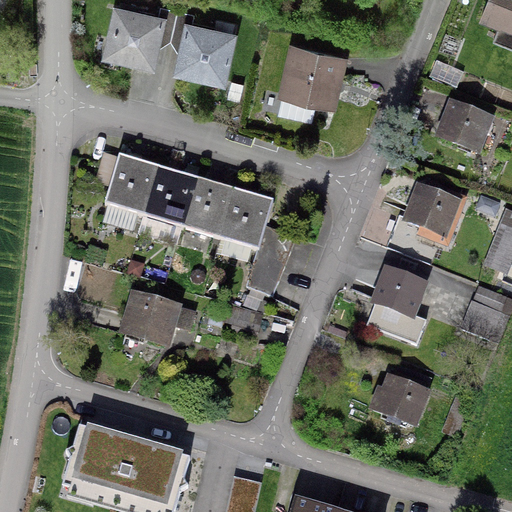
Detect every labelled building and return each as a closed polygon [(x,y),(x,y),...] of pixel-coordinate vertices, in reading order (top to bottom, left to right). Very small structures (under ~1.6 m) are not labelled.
[(511,0),(492,0),(485,21),(502,28),(497,39),(511,45),(511,0)] [(159,22),(118,12),(108,54),(149,64),(153,50),(159,22)] [(229,38),(190,29),(184,54),(181,69),(220,79),(229,38)] [(337,88),(344,58),(292,47),(281,95),(333,107),(337,88)] [(429,78),(457,89),(463,73),(436,62),(429,78)] [(495,119),(449,101),(434,140),(480,158),(495,119)] [(176,248),(182,228),(258,252),(264,230),(273,204),(251,197),(214,185),(177,174),(136,161),(121,156),(105,206),(143,218),(137,235),(176,248)] [(445,196),(417,184),(402,223),(419,230),(416,236),(448,249),(468,199),(447,191),(445,196)] [(511,216),(505,214),(484,268),(504,275),(511,254),(511,216)] [(293,239),(264,230),(258,252),(245,291),(273,300),(276,291),(281,277),(285,263),(290,248),(293,239)] [(388,313),(380,334),(414,347),(423,325),(409,320),(422,287),(410,283),(412,277),(392,269),(390,275),(387,274),(374,307),(388,313)] [(477,290),(461,332),(488,343),(504,300),(477,290)] [(173,312),(135,300),(124,336),(163,347),(173,312)] [(258,329),(233,322),(229,336),(254,343),(258,329)] [(379,393),(371,412),(412,428),(427,390),(393,377),(391,382),(389,382),(384,395),(379,393)] [(448,417),(441,435),(454,440),(461,423),(448,417)] [(170,511),(185,462),(84,433),(66,495),(123,511),(170,511)] [(255,511),(261,485),(234,479),(226,511),(255,511)]
